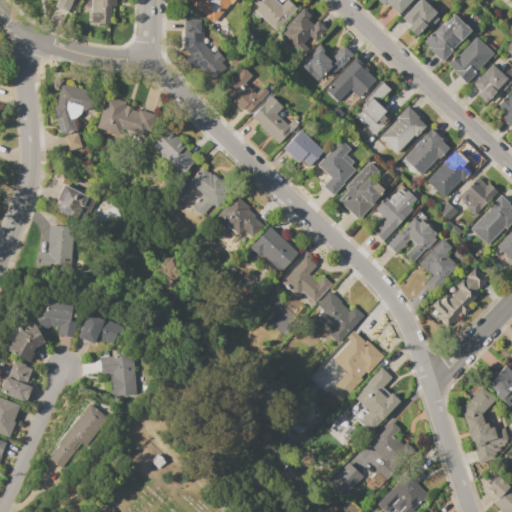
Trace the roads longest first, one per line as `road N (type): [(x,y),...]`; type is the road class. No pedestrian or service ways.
road 1 (residential): [(147,58),(383,284),(430,384),(470,511)]
road 2 (residential): [(338,0),(511,168)]
road 3 (residential): [(21,48),(28,175),(0,256)]
road 4 (residential): [(0,511),(64,367)]
road 5 (residential): [(21,48),(147,58)]
